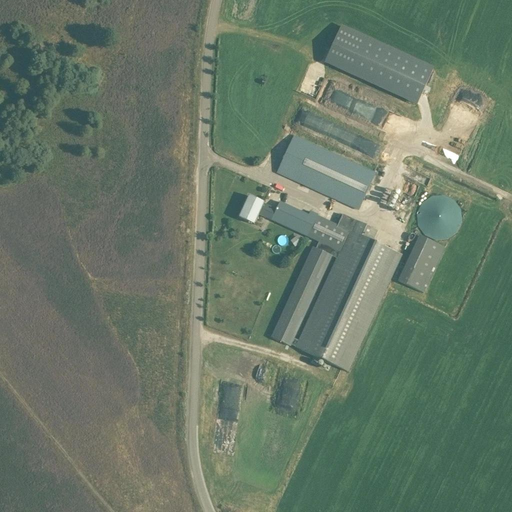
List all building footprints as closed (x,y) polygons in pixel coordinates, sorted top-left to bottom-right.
[(237,0),(233,17),(247,20),(251,0),(237,0)] [(433,69),(341,27),(332,45),(325,62),(417,104),(433,69)] [(375,174),(294,137),(277,173),(359,210),(375,174)] [(460,232),(454,195),(416,201),(422,238),(460,232)] [(259,215),(318,242),(315,249),(312,247),(270,337),(288,346),(330,255),(337,259),(295,348),(348,372),(402,255),(372,242),(377,231),(343,215),(337,226),(317,216),(318,215),(310,211),(308,215),(280,202),(276,210),(263,204),(264,203),(249,196),(239,218),(254,225),(259,215)] [(417,236),(398,283),(426,293),(444,246),(417,236)] [(207,368),(258,377),(260,363),(209,354),(207,368)]
